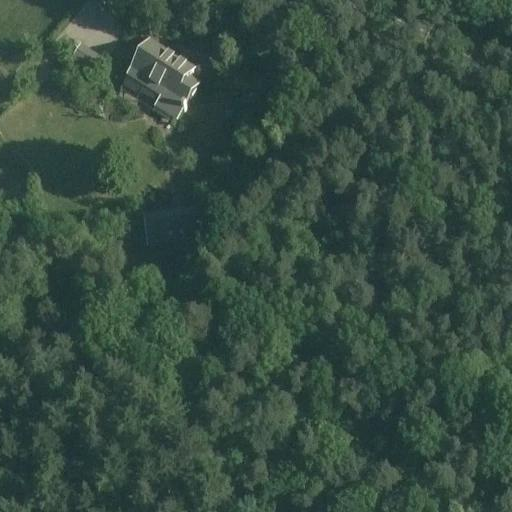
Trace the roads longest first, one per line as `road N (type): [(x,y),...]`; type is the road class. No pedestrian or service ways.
road 1 (tertiary): [(511,67),(356,0)]
road 2 (track): [(95,0),(0,103)]
